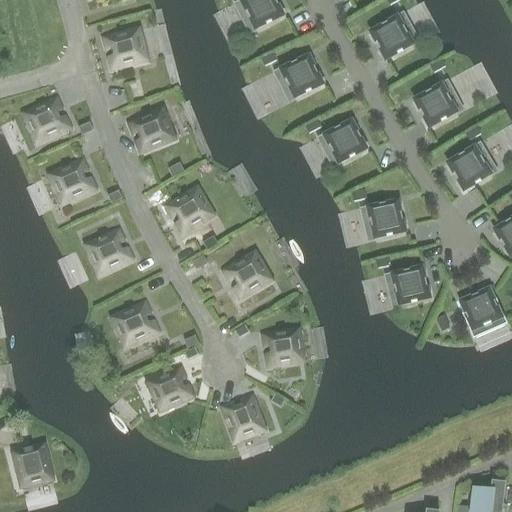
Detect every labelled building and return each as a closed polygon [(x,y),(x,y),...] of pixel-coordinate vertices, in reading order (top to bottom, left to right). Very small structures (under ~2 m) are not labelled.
[(256,31),(284,17),(274,0),(248,0),(242,4),(256,31)] [(386,62),(413,47),(398,19),(371,35),(386,62)] [(104,40),(111,70),(141,63),(134,33),(104,40)] [(274,53),(262,59),(266,66),(277,61),(274,53)] [(295,100),(323,86),(309,58),(281,72),(295,100)] [(442,60),(431,66),(435,74),(446,68),(442,60)] [(430,129),(457,114),(442,87),(415,102),(430,129)] [(40,142),(68,129),(55,101),(27,114),(40,142)] [(158,113),(129,125),(140,153),(169,142),(158,113)] [(317,120),(306,126),(310,134),(321,128),(317,120)] [(339,165),(367,151),(352,123),(325,138),(339,165)] [(90,124),(80,129),(84,137),(94,132),(90,124)] [(477,127),(466,134),(471,142),(482,135),(477,127)] [(464,192),(491,176),(475,150),(448,166),(464,192)] [(67,204),(95,191),(82,163),(54,176),(67,204)] [(179,165),(169,171),(173,179),(184,173),(179,165)] [(365,191),(352,193),(354,201),(367,199),(365,191)] [(119,193),(109,197),(113,206),(123,201),(119,193)] [(182,235),(209,219),(193,193),(166,208),(182,235)] [(376,240),(406,233),(399,203),(369,210),(376,240)] [(511,259),(511,258),(511,221),(495,232),(511,259)] [(132,261),(119,233),(91,246),(104,274),(132,261)] [(214,238),(204,244),(209,251),(219,245),(214,238)] [(204,257),(193,263),(198,271),(208,265),(204,257)] [(266,283),(251,257),(224,273),(240,299),(266,283)] [(390,258),(376,260),(378,269),(392,266),(390,258)] [(400,307),(430,299),(423,269),(393,277),(400,307)] [(474,332),(502,320),(490,291),(461,304),(474,332)] [(158,334),(145,306),(117,319),(130,347),(158,334)] [(445,316),(437,320),(442,333),(451,329),(445,316)] [(246,328),(236,334),(240,341),(250,334),(246,328)] [(269,368),(299,363),(295,332),(264,337),(269,368)] [(196,337),(185,342),(189,350),(200,345),(196,337)] [(185,355),(188,362),(200,357),(196,349),(185,355)] [(165,411),(193,398),(180,370),(152,383),(165,411)] [(275,397),(270,405),(281,411),(285,403),(275,397)] [(233,438),(263,427),(252,398),(222,409),(233,438)] [(21,485),(52,477),(44,447),(14,454),(21,485)] [(495,495),(475,492),(472,511),(503,511),(506,487),(496,486),(495,495)]
